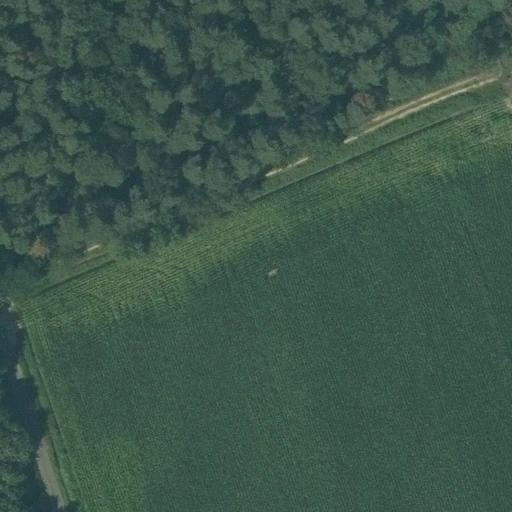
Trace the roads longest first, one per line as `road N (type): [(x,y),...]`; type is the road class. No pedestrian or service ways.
road 1 (track): [(511,69),(0,275)]
road 2 (unclassified): [(56,511),(0,350)]
